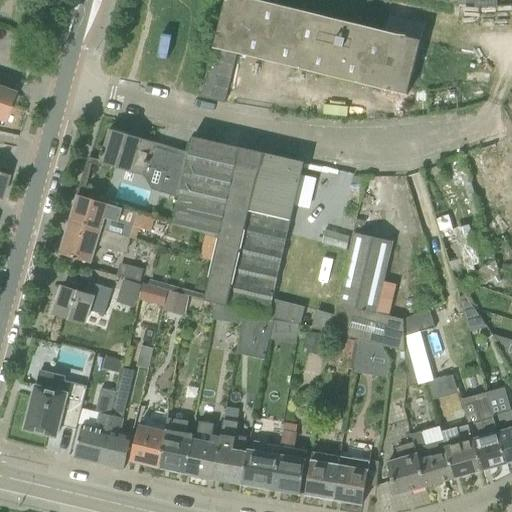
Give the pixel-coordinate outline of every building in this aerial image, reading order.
[(408,95),(422,40),(257,0),(225,0),(214,48),(215,48),(238,54),(408,95)] [(205,86),(201,98),(225,103),(238,54),(215,48),(205,86)] [(0,125),(2,127),(14,93),(0,87),(0,125)] [(458,87),(429,91),(429,115),(458,110),(458,87)] [(102,157),(101,163),(145,176),(149,164),(168,169),(161,192),(180,197),(189,157),(154,147),(155,143),(111,130),(104,152),(102,152),(100,157),(102,157)] [(269,316),(305,163),(193,137),(189,157),(180,197),(173,225),(219,238),(205,300),(269,316)] [(8,175),(7,175),(0,172),(0,199),(1,200),(8,175)] [(132,239),(135,229),(148,233),(153,218),(78,195),(71,221),(99,231),(99,229),(130,239),(132,239)] [(71,221),(61,254),(91,263),(97,246),(125,255),(130,239),(99,229),(99,231),(71,221)] [(353,231),(334,226),(330,245),(349,249),(353,231)] [(394,242),(355,233),(332,332),(370,342),(378,313),(394,242)] [(144,270),(121,264),(118,276),(141,282),(144,270)] [(121,292),(139,297),(142,285),(124,280),(121,292)] [(105,315),(113,289),(90,283),(87,295),(63,287),(55,314),(80,322),(84,309),(105,315)] [(184,316),(189,301),(190,296),(169,291),(164,311),(184,316)] [(272,316),(299,323),(303,309),(276,302),(272,316)] [(405,320),(404,319),(406,351),(408,388),(446,377),(433,330),(436,329),(430,309),(405,320)] [(333,316),(318,312),(314,327),(329,331),(333,316)] [(406,351),(404,319),(378,313),(370,342),(406,351)] [(237,353),(265,360),(274,321),(244,315),(237,353)] [(273,339),(297,343),(300,323),(276,319),(273,339)] [(306,332),(303,353),(324,355),(327,335),(306,332)] [(511,340),(493,335),(511,365),(511,340)] [(342,340),(340,349),(333,347),(329,365),(350,369),(354,352),(353,351),(355,342),(342,340)] [(361,343),(356,370),(356,372),(387,377),(389,360),(382,346),(361,341),(361,343)] [(137,367),(148,370),(153,349),(142,346),(137,367)] [(105,357),(102,370),(119,374),(122,362),(105,357)] [(99,464),(123,470),(131,437),(119,434),(135,371),(122,368),(116,392),(99,464)] [(77,430),(79,424),(88,387),(58,380),(50,390),(36,387),(28,420),(35,421),(33,431),(50,435),(53,424),(77,430)] [(101,429),(82,425),(75,458),(99,464),(116,392),(101,388),(95,412),(101,413),(98,425),(102,425),(101,429)] [(508,463),(511,462),(511,413),(511,414),(495,418),(508,463)] [(168,418),(166,429),(166,430),(167,430),(161,467),(187,473),(192,439),(193,440),(194,434),(188,433),(190,422),(168,418)] [(495,418),(470,425),(483,470),(508,463),(495,418)] [(248,452),(245,452),(248,439),(236,437),(238,422),(225,420),(221,438),(214,480),(243,485),(248,452)] [(139,425),(131,460),(161,467),(167,430),(166,430),(139,425)] [(470,425),(455,429),(442,433),(444,441),(446,447),(455,478),(483,470),(470,425)] [(440,427),(423,432),(412,435),(414,443),(427,487),(455,478),(446,447),(444,441),(442,433),(440,427)] [(274,490),(301,494),(307,460),(308,451),(295,449),(298,433),(284,431),(281,446),(274,490)] [(187,473),(214,480),(221,438),(212,436),(211,444),(193,440),(192,439),(187,473)] [(249,452),(248,452),(243,485),(274,490),(281,446),(256,442),(254,451),(249,450),(249,452)] [(401,459),(388,463),(393,481),(389,483),(392,496),(427,487),(414,443),(397,447),(401,459)] [(348,454),(371,458),(373,448),(350,444),(348,454)] [(341,457),(328,454),(313,452),(306,495),(333,500),(341,457)] [(333,500),(363,505),(371,462),(341,457),(333,500)]
